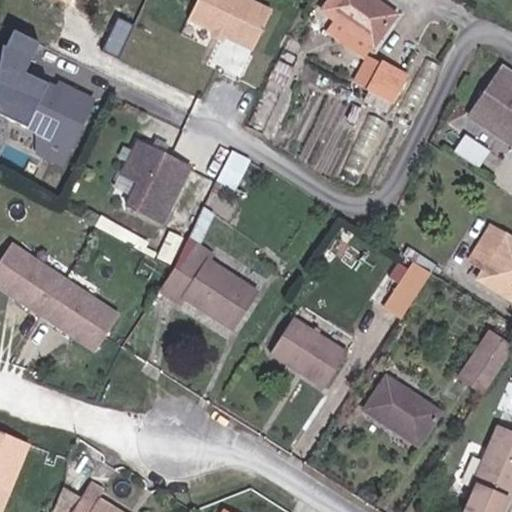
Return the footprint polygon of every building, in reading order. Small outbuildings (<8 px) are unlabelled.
[(273,12),(248,0),(200,0),(191,19),(254,51),(273,12)] [(369,4),(372,0),(371,0),(330,0),(322,12),(372,47),(392,20),(369,4)] [(369,4),(392,20),(394,16),(372,0),(369,4)] [(37,43),(0,25),(0,47),(28,61),(37,43)] [(383,63),(367,92),(390,105),(406,76),(383,63)] [(511,96),(511,72),(505,68),(467,113),(511,143),(511,142),(511,97),(511,96)] [(28,77),(7,120),(67,149),(90,101),(71,91),(68,98),(55,92),(56,90),(28,77)] [(71,91),(58,85),(56,90),(55,92),(68,98),(71,91)] [(140,184),(129,207),(163,224),(190,170),(139,144),(124,176),(140,184)] [(464,159),(482,171),(492,156),(474,144),(464,159)] [(250,162),(232,151),(217,182),(235,192),(250,162)] [(472,260),(486,269),(479,280),(511,301),(511,241),(492,229),(472,260)] [(188,240),(173,269),(159,291),(179,305),(183,300),(232,330),(256,292),(207,261),(211,255),(188,240)] [(414,264),(431,274),(435,267),(398,245),(394,252),(402,256),(414,264)] [(0,263),(0,291),(99,351),(120,314),(10,247),(0,263)] [(393,294),(414,264),(402,256),(382,286),(393,294)] [(399,321),(431,274),(414,264),(393,294),(382,310),(399,321)] [(270,353),(324,389),(347,354),(292,319),(270,353)] [(457,379),(482,396),(511,351),(511,349),(488,333),(457,379)] [(364,410),(417,446),(438,414),(386,379),(364,410)] [(504,511),(511,494),(511,433),(497,427),(465,501),(468,502),(463,511),(504,511)] [(90,483),(80,499),(95,507),(99,501),(105,492),(90,483)] [(116,511),(99,501),(95,507),(80,499),(64,486),(52,511),(116,511)]
